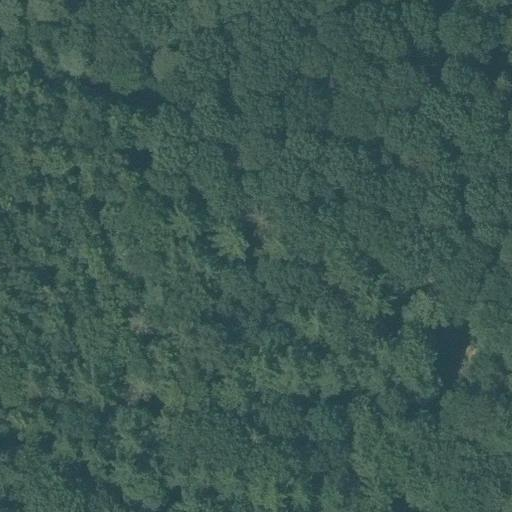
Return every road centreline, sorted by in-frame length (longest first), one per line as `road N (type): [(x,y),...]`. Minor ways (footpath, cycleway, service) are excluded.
road 1 (track): [(25,511),(215,0)]
road 2 (track): [(474,323),(149,172)]
road 3 (track): [(511,256),(474,323),(416,511)]
road 4 (track): [(157,141),(0,71)]
